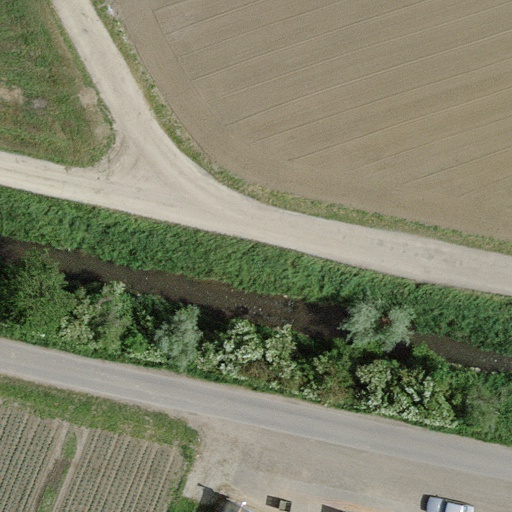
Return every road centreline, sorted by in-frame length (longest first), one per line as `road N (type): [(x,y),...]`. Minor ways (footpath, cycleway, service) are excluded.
road 1 (track): [(511,485),(0,374)]
road 2 (track): [(0,170),(511,279)]
road 3 (track): [(175,209),(64,0)]
